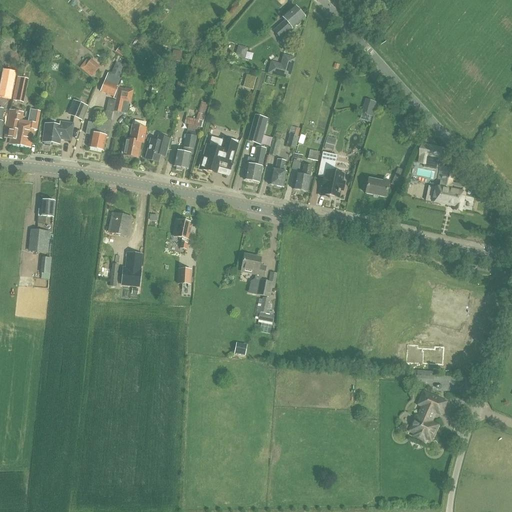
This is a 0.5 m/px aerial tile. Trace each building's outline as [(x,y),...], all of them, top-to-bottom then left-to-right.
[(292,29),(305,18),(295,7),(282,18),(285,21),(274,31),(280,39),(292,29)] [(272,63),(269,73),(288,79),(294,59),(284,57),(281,66),(272,63)] [(85,67),(93,74),(98,69),(89,62),(85,67)] [(123,65),(116,62),(113,70),(120,73),(123,65)] [(16,85),(14,94),(22,96),(25,79),(17,78),(16,85)] [(100,91),(114,97),(118,86),(105,81),(100,91)] [(10,109),(14,94),(16,85),(6,83),(5,89),(9,90),(7,99),(3,98),(1,109),(0,108),(0,139),(1,139),(2,122),(3,109),(6,108),(10,109)] [(119,88),(116,104),(114,111),(121,112),(123,102),(130,104),(133,90),(125,89),(125,90),(119,88)] [(366,99),(362,114),(372,117),(377,102),(366,99)] [(87,107),(74,101),(68,114),(81,120),(87,107)] [(209,105),(203,103),(200,114),(198,114),(196,120),(186,118),(184,124),(188,125),(187,129),(186,135),(183,153),(177,151),(174,167),(187,169),(190,155),(192,155),(196,137),(197,131),(198,127),(201,128),(202,121),(203,122),(205,115),(205,116),(209,105)] [(30,147),(33,129),(36,129),(39,112),(30,110),(28,123),(21,121),(22,113),(10,111),(7,129),(12,130),(10,144),(30,147)] [(255,115),(253,121),(252,121),(247,143),(261,146),(267,124),(258,122),(259,116),(255,115)] [(409,128),(407,126),(401,119),(397,123),(404,132),(409,128)] [(108,137),(111,121),(104,120),(103,126),(88,122),(86,134),(92,135),(89,148),(103,151),(106,137),(108,137)] [(70,140),(73,124),(61,123),(60,126),(45,124),(43,142),(59,144),(60,139),(70,140)] [(132,125),(129,140),(126,139),(123,155),(138,158),(141,143),(143,143),(146,128),(132,125)] [(289,135),(286,148),(295,150),(299,138),(297,137),(300,129),(295,128),(291,127),(288,135),(289,135)] [(167,151),(171,140),(159,136),(157,141),(151,140),(145,159),(158,163),(162,150),(167,151)] [(324,148),(333,150),(336,140),(327,137),(324,148)] [(202,158),(199,169),(213,173),(215,166),(218,166),(219,163),(231,167),(237,145),(238,141),(231,139),(230,142),(223,141),(220,150),(206,146),(203,158),(202,158)] [(280,141),(274,140),(270,155),(275,157),(280,141)] [(440,149),(422,145),(418,163),(424,164),(423,167),(435,170),(440,149)] [(317,162),(319,153),(310,151),(308,160),(317,162)] [(322,187),(320,196),(328,198),(329,196),(339,198),(340,191),(343,191),(344,183),(342,182),(344,175),(333,172),(336,156),(323,153),(318,176),(324,177),(322,186),(322,187)] [(261,168),(264,156),(255,154),(253,160),(248,159),(247,165),(243,180),(258,183),(261,168)] [(283,188),(286,172),(283,172),(285,161),(277,159),(275,170),(272,170),(269,185),(283,188)] [(310,177),(312,166),(304,165),(302,175),(296,174),(293,190),(307,192),(310,177)] [(452,183),(450,183),(453,169),(440,167),(437,181),(440,181),(439,188),(435,187),(432,202),(454,206),(453,210),(461,212),(464,193),(462,193),(463,187),(452,185),(452,183)] [(385,198),(388,183),(368,179),(365,194),(385,198)] [(53,217),(54,202),(42,201),(41,210),(39,210),(38,224),(45,224),(45,217),(53,217)] [(127,237),(131,218),(113,214),(109,233),(127,237)] [(186,250),(191,226),(189,226),(189,223),(177,221),(174,237),(182,238),(180,249),(186,250)] [(30,242),(30,243),(29,252),(42,253),(43,244),(44,231),(31,230),(30,242)] [(259,280),(263,281),(264,276),(265,267),(259,266),(261,259),(244,255),(241,272),(256,275),(255,278),(256,280),(259,281),(259,280)] [(49,274),(51,259),(44,258),(42,273),(49,274)] [(117,277),(118,265),(112,264),(111,277),(110,284),(116,285),(117,277)] [(126,266),(126,269),(123,268),(122,285),(139,287),(141,270),(140,270),(140,268),(126,266)] [(191,270),(178,269),(177,284),(177,290),(178,290),(177,294),(185,295),(185,296),(191,297),(192,291),(190,291),(191,270)] [(270,283),(260,281),(258,293),(269,295),(271,285),(274,285),(276,273),(272,272),(270,283)] [(442,296),(439,307),(447,309),(445,317),(443,316),(441,325),(457,328),(458,319),(461,320),(463,309),(460,309),(462,300),(442,296)] [(269,299),(263,298),(260,312),(266,313),(269,299)] [(273,316),(272,316),(273,312),(270,311),(269,316),(260,314),(258,320),(272,322),(273,316)] [(409,346),(408,362),(440,364),(442,348),(433,348),(433,350),(418,349),(418,346),(409,346)] [(433,415),(435,412),(440,414),(446,402),(424,393),(418,405),(422,406),(418,417),(416,416),(409,431),(414,434),(413,436),(424,441),(425,438),(431,441),(437,425),(429,422),(432,415),(433,415)]
